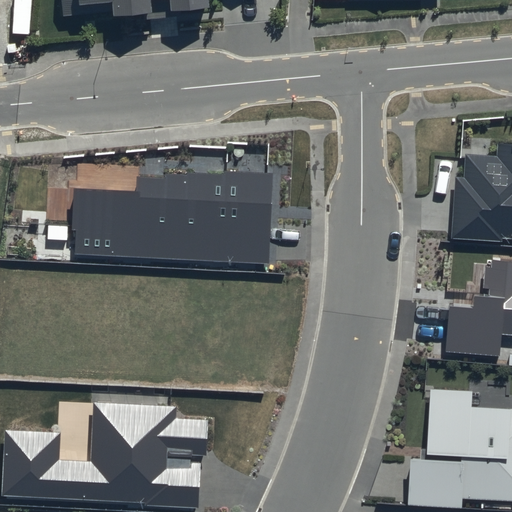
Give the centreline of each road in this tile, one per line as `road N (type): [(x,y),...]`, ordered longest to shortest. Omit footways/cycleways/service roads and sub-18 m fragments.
road 1 (residential): [(295,511),(335,395),(356,282),(361,71)]
road 2 (residential): [(0,105),(361,71)]
road 3 (residential): [(361,71),(511,58)]
